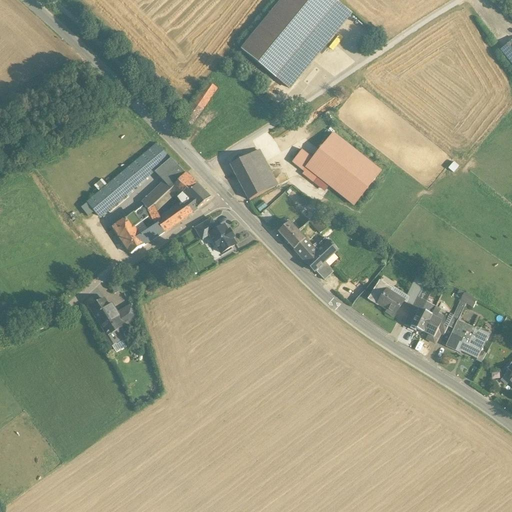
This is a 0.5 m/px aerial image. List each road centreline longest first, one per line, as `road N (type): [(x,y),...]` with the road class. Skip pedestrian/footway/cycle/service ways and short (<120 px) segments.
road 1 (residential): [(511,427),(349,319),(229,199)]
road 2 (track): [(200,170),(462,0)]
road 3 (residential): [(229,199),(28,0)]
road 4 (residential): [(229,199),(77,298)]
